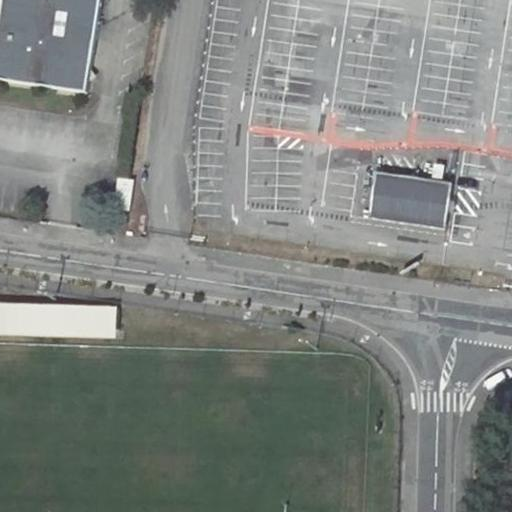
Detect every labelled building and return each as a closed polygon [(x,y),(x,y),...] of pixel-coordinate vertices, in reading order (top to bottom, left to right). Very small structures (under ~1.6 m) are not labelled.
[(0,0),(0,80),(90,94),(103,0),(0,0)] [(377,172),(370,218),(448,230),(455,183),(377,172)] [(121,179),(116,209),(123,210),(128,180),(121,179)] [(128,180),(123,210),(131,211),(135,180),(128,180)] [(0,337),(123,341),(124,308),(0,304),(0,337)]
